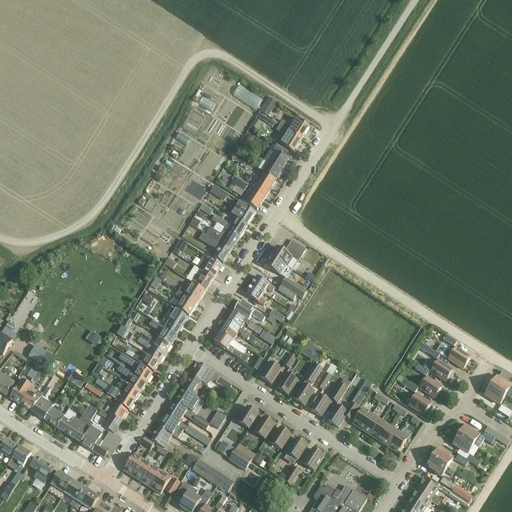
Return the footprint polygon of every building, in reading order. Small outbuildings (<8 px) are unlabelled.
[(209,62),(206,67),(223,78),(226,72),(209,62)] [(224,116),(228,112),(221,105),(217,109),(224,116)] [(265,105),(261,112),(269,116),(273,110),(265,105)] [(256,119),(251,127),(257,130),(262,123),(256,119)] [(279,127),(288,132),(301,141),(310,128),(297,120),(291,130),(289,129),(290,127),(282,122),(279,127)] [(288,132),(279,127),(276,132),(286,138),(281,145),(294,153),(301,141),(288,132)] [(264,174),(276,181),(277,180),(279,181),(283,174),(281,173),(289,161),(284,158),(287,152),(277,145),(273,151),(277,153),(269,165),(264,162),(258,170),(264,174)] [(276,181),(264,174),(259,171),(257,174),(262,177),(257,186),(253,183),(242,201),(257,211),(276,181)] [(241,197),(248,186),(237,178),(230,190),(241,197)] [(224,201),(227,196),(214,187),(211,193),(224,201)] [(213,210),(216,204),(203,198),(200,205),(213,210)] [(232,217),(234,218),(247,227),(255,214),(240,204),(232,217)] [(197,214),(205,218),(207,214),(199,209),(197,214)] [(224,229),(239,239),(247,227),(234,218),(229,225),(215,217),(212,221),(217,225),(224,229)] [(210,229),(206,236),(218,243),(231,252),(239,239),(224,229),(217,225),(213,231),(210,229)] [(223,264),(231,252),(218,243),(206,236),(203,234),(199,240),(218,252),(214,258),(223,264)] [(180,241),(178,245),(185,249),(187,245),(180,241)] [(276,248),(270,257),(286,267),(291,259),(298,263),(302,258),(306,251),(292,241),(288,248),(291,251),(288,256),(276,248)] [(280,276),(286,267),(270,257),(264,266),(280,276)] [(202,262),(198,269),(200,271),(213,280),(222,267),(213,261),(209,259),(205,264),(202,262)] [(168,260),(165,266),(173,271),(176,265),(168,260)] [(192,284),(206,292),(213,280),(200,271),(192,284)] [(156,278),(150,287),(155,290),(161,282),(156,278)] [(251,287),(264,295),(266,291),(272,294),(275,289),(257,278),(251,287)] [(286,280),(281,287),(297,296),(302,300),(307,293),(286,280)] [(181,289),(179,293),(197,305),(206,292),(192,284),(186,293),(181,289)] [(261,299),(264,295),(251,287),(245,296),(263,307),(266,303),(261,299)] [(281,287),(278,292),(293,302),(297,296),(281,287)] [(189,318),(197,305),(179,293),(176,297),(182,300),(180,303),(174,299),(170,305),(189,318)] [(145,295),(141,301),(150,306),(153,300),(145,295)] [(241,303),(235,313),(248,321),(251,317),(264,324),(268,317),(259,310),(257,314),(241,303)] [(170,321),(164,330),(177,338),(188,320),(172,310),(169,314),(173,317),(170,321)] [(273,311),(269,317),(281,324),(285,319),(273,311)] [(127,319),(132,322),(134,323),(139,316),(132,312),(127,319)] [(251,323),(248,321),(235,313),(228,322),(240,330),(244,324),(249,327),(248,328),(259,336),(262,331),(250,323),(251,323)] [(154,316),(151,321),(162,326),(164,322),(154,316)] [(127,319),(122,328),(127,331),(132,322),(127,319)] [(161,335),(158,339),(171,347),(177,338),(164,330),(152,322),(149,327),(161,335)] [(240,330),(228,322),(222,333),(234,340),(238,333),(242,336),(241,337),(250,343),(253,338),(250,336),(240,330)] [(121,340),(127,331),(122,328),(116,337),(121,340)] [(300,338),(291,333),(289,332),(286,337),(296,344),(300,338)] [(0,355),(3,357),(13,342),(0,333),(0,355)] [(140,340),(165,356),(171,347),(158,339),(156,343),(143,335),(140,340)] [(214,344),(240,361),(240,360),(243,355),(246,351),(233,343),(221,335),(214,344)] [(270,336),(266,343),(272,346),(276,340),(270,336)] [(443,341),(454,348),(457,343),(446,336),(443,341)] [(150,352),(147,356),(160,364),(165,356),(140,340),(137,337),(134,342),(150,352)] [(45,359),(49,349),(37,344),(33,354),(45,359)] [(422,345),(419,350),(426,354),(437,361),(440,356),(436,353),(429,349),(422,345)] [(441,345),(436,353),(440,356),(448,361),(463,371),(471,359),(456,350),(454,353),(441,345)] [(160,364),(147,356),(144,354),(141,360),(128,351),(125,355),(133,360),(154,374),(160,364)] [(138,372),(135,377),(147,385),(153,375),(122,355),(119,360),(138,372)] [(290,355),(284,366),(289,369),(296,359),(290,355)] [(103,358),(97,366),(102,369),(108,361),(103,358)] [(257,358),(254,362),(260,366),(263,361),(257,358)] [(332,358),(328,366),(335,370),(339,362),(332,358)] [(428,361),(423,369),(429,373),(431,374),(445,383),(449,378),(451,378),(453,375),(452,373),(453,372),(438,362),(436,366),(428,361)] [(281,371),(270,364),(260,379),(272,386),(281,371)] [(97,366),(91,375),(102,382),(104,378),(99,375),(103,370),(102,369),(97,366)] [(200,366),(193,377),(208,386),(212,380),(216,383),(216,384),(228,392),(232,386),(220,378),(208,371),(200,366)] [(315,366),(303,385),(293,400),(305,408),(315,393),(310,390),(322,371),(315,366)] [(418,366),(415,371),(426,378),(429,373),(423,369),(418,366)] [(10,400),(21,407),(29,394),(31,395),(37,385),(44,374),(46,370),(41,367),(31,383),(34,384),(32,387),(22,381),(10,400)] [(129,386),(141,394),(147,385),(135,377),(127,372),(124,377),(132,382),(129,386)] [(0,393),(6,397),(15,384),(0,374),(0,393)] [(44,374),(37,385),(31,395),(29,394),(21,407),(31,413),(41,399),(39,397),(37,399),(34,397),(47,376),(44,374)] [(74,374),(69,382),(80,390),(86,382),(74,374)] [(286,375),(277,389),(288,397),(298,382),(286,375)] [(326,375),(317,388),(323,391),(331,378),(326,375)] [(192,378),(184,391),(192,396),(195,398),(203,386),(200,383),(192,378)] [(511,400),(511,378),(508,383),(511,385),(511,387),(511,388),(497,378),(491,387),(506,397),(511,401),(511,400)] [(420,391),(435,400),(442,388),(427,379),(420,391)] [(126,391),(123,395),(135,403),(141,394),(129,386),(119,380),(116,385),(126,391)] [(366,381),(360,391),(367,395),(373,385),(366,381)] [(407,382),(404,388),(415,395),(418,389),(407,382)] [(336,392),(330,401),(337,405),(347,390),(341,386),(338,384),(334,391),(336,392)] [(100,399),(103,395),(88,386),(85,390),(100,399)] [(506,397),(491,387),(485,396),(500,406),(506,397)] [(129,412),(135,403),(123,395),(112,388),(107,395),(114,400),(116,397),(120,400),(117,405),(129,412)] [(192,396),(184,391),(176,404),(187,411),(192,414),(200,402),(195,398),(192,396)] [(387,407),(389,403),(377,395),(374,399),(387,407)] [(409,407),(424,417),(431,405),(417,395),(409,407)] [(319,396),(310,411),(322,419),(331,404),(319,396)] [(33,414),(44,422),(52,409),(53,407),(42,400),(33,414)] [(209,426),(192,414),(187,411),(176,404),(169,414),(181,422),(184,417),(206,431),(209,426)] [(111,417),(107,423),(118,430),(128,414),(115,405),(111,411),(108,408),(105,413),(111,417)] [(336,407),(326,422),(338,429),(345,419),(350,422),(358,410),(351,405),(346,413),(336,407)] [(63,420),(57,430),(80,445),(90,429),(93,425),(90,423),(97,412),(89,407),(79,422),(77,421),(74,419),(71,425),(63,420)] [(407,415),(395,407),(393,411),(405,419),(407,415)] [(498,412),(509,419),(511,414),(511,413),(501,407),(498,412)] [(237,423),(249,431),(259,416),(247,408),(237,423)] [(44,422),(57,430),(63,420),(65,417),(52,409),(44,422)] [(362,432),(372,416),(363,410),(353,426),(362,432)] [(218,413),(215,416),(224,422),(226,418),(218,413)] [(169,414),(160,429),(172,437),(175,439),(178,441),(183,432),(207,447),(211,442),(189,428),(188,429),(180,424),(181,422),(169,414)] [(372,416),(362,432),(371,438),(381,422),(372,416)] [(254,433),(266,441),(275,426),(263,419),(254,433)] [(381,422),(371,438),(380,443),(390,427),(381,422)] [(118,430),(107,423),(103,429),(111,434),(114,436),(118,430)] [(390,427),(380,443),(389,449),(399,433),(390,427)] [(481,438),(479,437),(480,437),(465,428),(459,437),(474,446),(479,449),(484,441),(492,445),(495,440),(484,433),(481,438)] [(122,441),(114,436),(111,434),(110,435),(105,432),(102,437),(90,429),(80,445),(104,460),(107,454),(112,457),(122,441)] [(170,441),(172,437),(160,429),(152,441),(166,450),(167,448),(165,447),(167,445),(169,447),(172,442),(170,441)] [(270,444),(282,452),(291,437),(280,429),(270,444)] [(399,433),(389,449),(398,455),(409,439),(399,433)] [(474,446),(459,437),(453,446),(468,455),(474,446)] [(151,451),(154,446),(145,440),(141,445),(151,451)] [(286,454),(287,455),(284,461),(294,467),(297,462),(298,462),(308,447),(296,440),(286,454)] [(0,459),(3,455),(11,461),(19,449),(7,441),(0,451),(0,459)] [(229,460),(234,451),(229,448),(227,451),(220,447),(217,452),(229,460)] [(19,449),(11,461),(12,461),(12,460),(19,464),(16,469),(21,472),(31,456),(19,449)] [(314,473),(324,458),(312,450),(303,465),(314,473)] [(432,459),(447,469),(453,460),(438,450),(432,459)] [(245,472),(252,462),(236,451),(229,462),(245,472)] [(124,473),(133,478),(144,462),(135,456),(126,468),(125,471),(124,473)] [(469,463),(466,461),(458,456),(455,461),(465,468),(469,463)] [(470,456),(466,461),(469,463),(477,468),(480,463),(470,456)] [(342,477),(345,471),(359,479),(363,472),(336,458),(329,471),(342,477)] [(46,483),(51,487),(58,475),(54,472),(54,471),(36,459),(30,469),(38,473),(34,479),(45,486),(46,483)] [(441,478),(447,469),(432,459),(427,468),(441,478)] [(197,475),(204,465),(199,461),(192,471),(197,475)] [(153,467),(144,462),(133,478),(134,479),(133,479),(136,481),(136,480),(142,484),(153,467)] [(202,478),(209,468),(204,465),(197,475),(202,478)] [(145,486),(151,490),(162,473),(153,467),(142,484),(143,485),(145,486)] [(207,481),(214,471),(209,468),(202,478),(207,481)] [(288,478),(284,484),(290,487),(300,472),(294,469),(288,478)] [(212,485),(219,475),(214,471),(207,481),(212,485)] [(10,484),(0,499),(7,503),(12,494),(16,488),(23,476),(20,475),(18,473),(11,484),(10,484)] [(171,479),(162,473),(151,490),(152,491),(154,492),(161,496),(171,479)] [(51,487),(48,492),(57,498),(61,501),(65,495),(73,482),(59,474),(58,475),(51,487)] [(282,474),(279,480),(284,484),(288,478),(282,474)] [(217,488),(224,478),(219,475),(212,485),(217,488)] [(222,491),(229,481),(224,478),(217,488),(222,491)] [(440,484),(450,491),(454,486),(443,479),(440,484)] [(180,484),(173,480),(164,493),(172,497),(180,484)] [(228,494),(234,484),(229,481),(222,491),(228,494)] [(424,481),(417,490),(439,504),(440,503),(444,506),(448,501),(443,498),(441,501),(434,497),(438,491),(424,481)] [(85,490),(73,482),(65,495),(73,501),(70,506),(74,509),(85,490)] [(321,497),(310,511),(360,511),(367,502),(353,493),(352,494),(349,492),(350,491),(345,488),(341,494),(337,491),(336,493),(327,487),(325,489),(323,490),(321,488),(317,494),(321,497)] [(99,499),(85,490),(74,509),(78,511),(81,506),(90,511),(99,499)] [(193,511),(195,510),(197,511),(202,511),(205,507),(210,500),(203,496),(201,501),(195,497),(198,493),(192,490),(180,509),(185,511),(193,511)] [(411,499),(426,509),(430,503),(437,508),(439,504),(417,490),(411,499)] [(219,511),(223,507),(228,500),(223,498),(219,505),(215,510),(214,509),(212,511),(205,507),(202,511),(219,511)] [(411,499),(405,509),(410,511),(424,511),(426,509),(411,499)]
